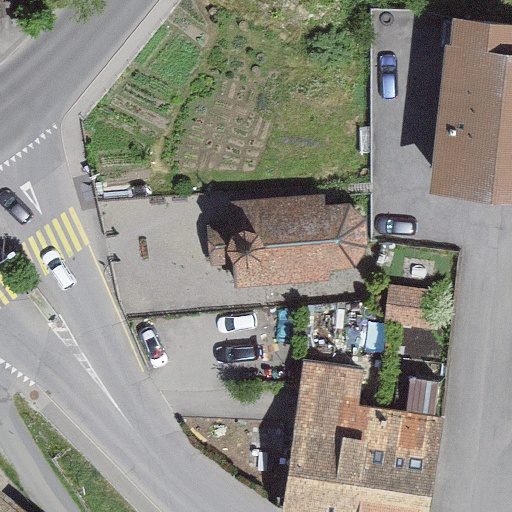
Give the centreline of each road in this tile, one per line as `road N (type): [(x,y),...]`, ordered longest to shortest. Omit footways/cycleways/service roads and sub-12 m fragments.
road 1 (tertiary): [(95,378),(17,115)]
road 2 (tertiary): [(95,378),(138,432),(224,511)]
road 3 (primary): [(121,0),(17,115)]
road 4 (tertiary): [(0,299),(95,378)]
